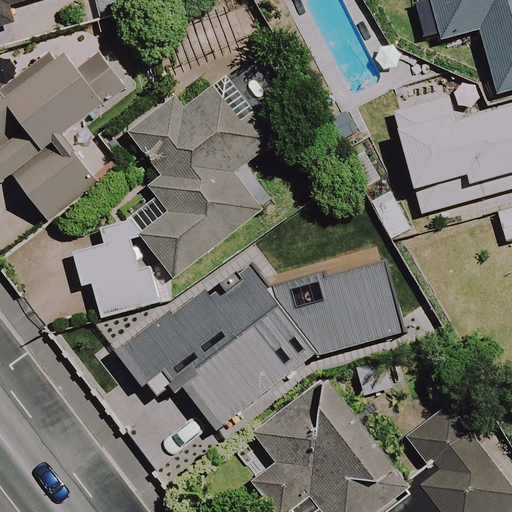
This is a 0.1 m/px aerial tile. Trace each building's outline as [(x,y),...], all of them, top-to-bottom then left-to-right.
[(0,0),(0,31),(14,28),(9,10),(49,0),(0,0)] [(511,0),(419,0),(431,44),(473,33),(490,102),(511,95),(511,0)] [(56,45),(29,66),(12,43),(0,52),(0,191),(7,186),(40,229),(98,184),(65,141),(106,110),(56,45)] [(175,110),(166,97),(113,134),(145,178),(84,222),(92,252),(66,259),(73,287),(81,284),(94,330),(167,310),(164,286),(211,252),(275,206),(247,167),(280,144),(256,111),(236,126),(207,86),(175,110)] [(511,120),(500,123),(511,169),(511,120)] [(511,208),(490,215),(499,246),(511,242),(511,208)] [(411,441),(422,457),(390,480),(315,373),(244,423),(261,448),(220,477),(241,507),(259,494),(271,511),(511,511),(511,497),(452,412),(411,441)]
